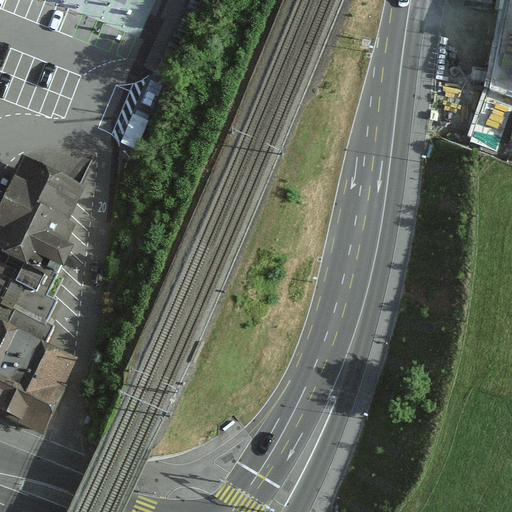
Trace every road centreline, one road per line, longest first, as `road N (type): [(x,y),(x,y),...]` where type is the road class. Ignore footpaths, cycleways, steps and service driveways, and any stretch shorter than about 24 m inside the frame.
road 1 (primary): [(275,511),(348,338),(383,176),(408,0)]
road 2 (residential): [(59,478),(97,304),(109,140)]
road 3 (residential): [(109,140),(172,0)]
